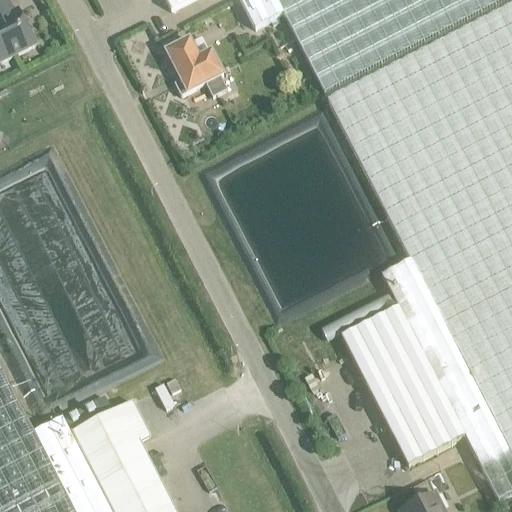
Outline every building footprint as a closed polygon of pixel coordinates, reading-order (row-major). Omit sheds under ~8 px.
[(7,0),(0,0),(0,63),(1,65),(36,47),(18,12),(15,14),(7,0)] [(164,0),(172,14),(189,4),(197,0),(238,0),(255,32),(284,17),(324,96),(510,0),(164,0)] [(511,497),(511,8),(328,104),(411,264),(382,278),(399,311),(342,340),(409,469),(466,440),(498,504),(511,497)] [(199,59),(190,42),(178,48),(174,41),(163,47),(182,83),(175,86),(181,99),(206,86),(213,100),(228,93),(222,80),(224,79),(211,53),(199,59)] [(0,366),(0,511),(76,511),(69,500),(47,454),(35,435),(0,366)] [(64,420),(35,435),(47,454),(69,500),(76,511),(175,511),(140,444),(151,438),(133,404),(72,436),(64,420)] [(444,511),(436,496),(418,505),(404,511),(444,511)]
